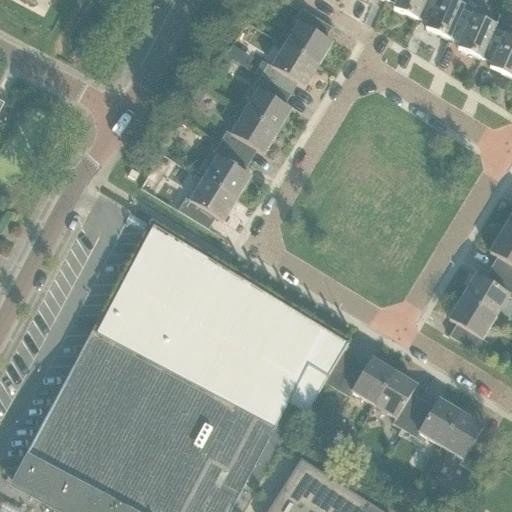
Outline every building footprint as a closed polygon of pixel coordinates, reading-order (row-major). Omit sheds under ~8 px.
[(417,21),(426,0),(385,0),(385,1),(395,6),(393,12),(417,22),(417,21)] [(449,41),(462,12),(463,9),(443,0),(426,0),(417,21),(427,26),(425,31),(449,42),(449,41)] [(285,48),(318,68),(331,46),(324,42),(331,30),(301,11),(293,24),(298,27),(285,48)] [(481,61),(494,31),(495,29),(473,18),(474,17),(462,12),(449,41),(460,45),(457,51),(481,61)] [(494,31),(481,61),(492,65),(489,71),(511,80),(511,41),(505,38),(506,36),(494,31)] [(304,90),(318,68),(285,48),(272,70),(267,67),(260,79),(290,97),(297,86),(304,90)] [(283,109),(290,97),(260,79),(252,91),(257,94),(244,115),(277,135),(290,113),(283,109)] [(263,157),(277,135),(244,115),(231,137),(226,134),(219,146),(249,164),(256,153),(263,157)] [(242,175),(249,164),(219,146),(212,158),(216,161),(203,182),(236,202),(250,180),(242,175)] [(222,224),(236,202),(203,182),(190,204),(185,201),(178,214),(208,232),(215,220),(222,224)] [(511,217),(503,233),(511,238),(511,217)] [(13,484),(65,511),(230,511),(286,405),(307,417),(326,385),(341,359),(348,347),(152,228),(96,336),(92,335),(23,465),(13,484)] [(511,238),(503,233),(489,255),(496,260),(490,271),(511,284),(511,238)] [(511,301),(511,284),(490,271),(483,282),(475,278),(462,300),(495,320),(508,299),(511,301)] [(482,342),(495,320),(462,300),(448,322),(456,327),(449,339),(479,357),(487,345),(482,342)] [(353,367),(341,359),(326,385),(337,392),(353,367)] [(374,408),(393,375),(371,362),(367,369),(356,362),(353,367),(337,392),(349,400),(352,395),(374,408)] [(393,426),(404,433),(423,403),(411,396),(416,389),(393,375),(374,408),(395,421),(392,426),(393,426)] [(441,449),(461,416),(438,402),(434,410),(423,403),(404,433),(405,434),(416,440),(419,436),(441,449)] [(461,416),(441,449),(462,462),(459,467),(472,474),(490,444),(478,437),(483,429),(461,416)] [(376,511),(301,463),(268,511),(376,511)]
